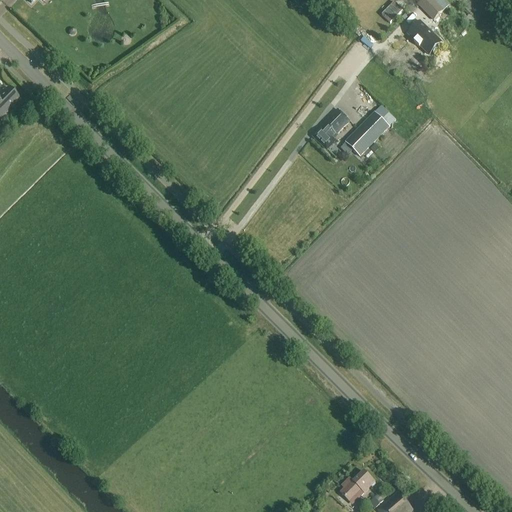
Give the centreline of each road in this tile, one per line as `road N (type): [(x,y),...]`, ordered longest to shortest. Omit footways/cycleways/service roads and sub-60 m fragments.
road 1 (tertiary): [(472,511),(213,256)]
road 2 (unclassified): [(227,242),(354,72),(360,52),(309,0)]
road 3 (tertiary): [(213,256),(0,41)]
